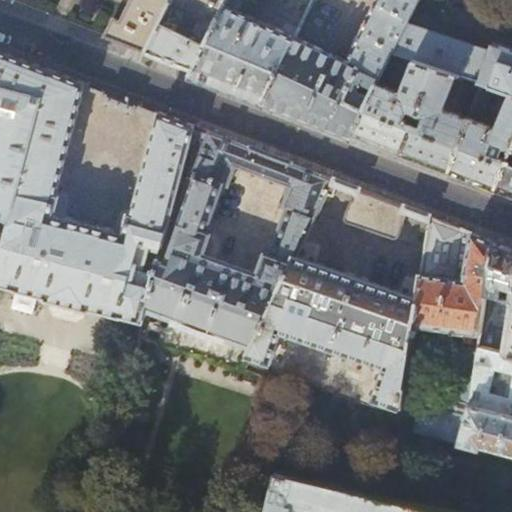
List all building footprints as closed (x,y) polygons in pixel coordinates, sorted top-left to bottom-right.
[(147,49),(161,22),(171,0),(131,0),(121,21),(114,17),(105,35),(146,51),(147,49)] [(228,0),(208,41),(195,68),(191,76),(226,90),(263,104),(296,37),(299,30),(285,23),(281,30),(234,8),(238,0),(228,0)] [(379,0),(349,62),(296,37),(263,104),(308,120),(352,137),(355,131),(379,82),(386,67),(388,63),(391,57),(394,51),(408,23),(418,0),(379,0)] [(184,32),(161,22),(147,49),(167,57),(169,58),(195,68),(208,41),(184,32)] [(511,47),(496,42),(493,51),(408,23),(394,51),(401,53),(416,58),(438,64),(404,151),(427,159),(450,168),(476,178),(499,187),(511,153),(511,47)] [(192,137),(196,125),(160,111),(159,112),(132,212),(130,212),(129,216),(129,218),(125,232),(113,229),(113,227),(68,215),(68,217),(55,214),(60,194),(57,193),(86,84),(86,83),(0,49),(0,123),(4,124),(0,137),(0,281),(46,293),(45,296),(94,308),(94,306),(147,319),(149,307),(147,306),(160,259),(148,256),(152,244),(163,247),(192,137)] [(398,60),(401,53),(394,51),(391,57),(398,60)] [(438,64),(416,58),(404,91),(379,82),(355,131),(379,141),(404,151),(438,64)] [(160,259),(147,306),(149,307),(147,319),(142,337),(243,367),(244,366),(296,255),(327,191),(333,178),(293,163),(293,165),(260,152),(250,148),(250,146),(196,125),(192,137),(207,142),(197,169),(199,172),(175,236),(182,238),(181,242),(180,242),(173,262),(160,259)] [(511,153),(499,187),(511,192),(511,153)] [(341,181),(333,178),(327,191),(335,194),(339,183),(340,184),(341,182),(341,181)] [(355,190),(347,216),(346,217),(347,219),(348,221),(396,237),(398,237),(400,235),(408,210),(410,210),(410,209),(411,209),(411,208),(362,189),(354,186),(354,187),(355,187),(354,189),(355,190)] [(429,226),(431,216),(424,213),(424,214),(425,215),(424,216),(425,216),(422,224),(429,226)] [(463,228),(431,216),(429,226),(419,297),(415,323),(482,332),(488,291),(495,240),(463,228)] [(511,246),(509,246),(495,240),(488,291),(511,297),(511,246)] [(396,452),(415,323),(419,297),(296,255),(244,366),(301,386),(291,426),(396,452)] [(511,297),(488,291),(482,332),(480,345),(511,353),(511,297)] [(471,402),(480,346),(469,345),(461,400),(471,402)] [(511,353),(480,345),(480,346),(471,402),(511,412),(511,353)] [(414,431),(485,450),(486,446),(511,452),(511,412),(471,402),(468,413),(421,401),(414,431)] [(450,511),(281,470),(270,511),(450,511)]
